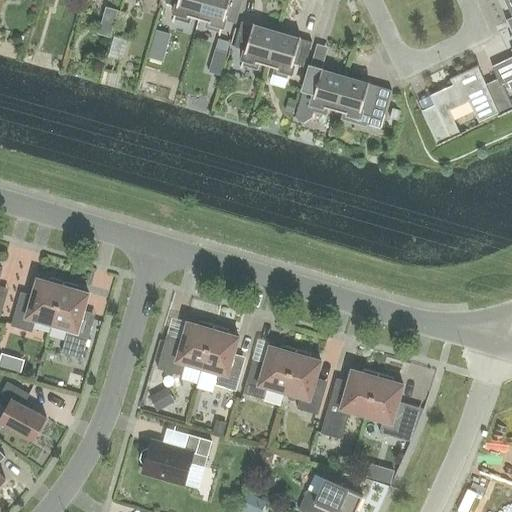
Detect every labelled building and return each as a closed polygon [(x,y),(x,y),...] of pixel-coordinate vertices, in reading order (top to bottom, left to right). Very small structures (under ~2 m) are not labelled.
[(198,19),(204,0),(165,0),(165,3),(174,6),(171,14),(176,15),(174,20),(189,24),(191,17),(198,19)] [(204,0),(198,19),(206,21),(204,28),(219,32),(220,28),(224,29),(226,21),(235,24),(242,0),(204,0)] [(511,0),(503,0),(511,17),(505,20),(511,34),(511,0)] [(266,66),(277,31),(254,24),(253,26),(241,22),(234,46),(245,50),(242,50),(239,60),(243,62),(242,66),(257,70),(259,64),(266,66)] [(300,38),(277,31),(266,66),(274,68),(272,74),(287,79),(288,74),(292,76),(295,65),(293,64),(304,67),(311,42),(300,39),(300,38)] [(162,62),(164,55),(150,50),(148,58),(162,62)] [(214,50),(212,57),(225,61),(227,53),(214,50)] [(511,57),(491,67),(499,83),(500,86),(502,85),(511,80),(511,57)] [(434,106),(422,112),(437,145),(436,145),(436,146),(461,135),(461,133),(460,134),(449,110),(468,101),(478,123),(496,114),(498,113),(487,89),(487,88),(477,67),(479,67),(478,66),(449,79),(452,86),(430,96),(434,106)] [(324,107),(335,110),(345,76),(322,69),(322,70),(310,67),(295,118),(302,120),(309,116),(311,108),(322,112),(322,111),(323,111),(324,107)] [(340,119),(366,127),(367,125),(369,125),(373,111),(384,115),(391,91),(368,84),(369,82),(345,76),(335,110),(342,112),(340,119)] [(487,88),(499,113),(498,113),(496,114),(497,116),(498,117),(511,110),(511,107),(502,85),(500,86),(499,83),(487,88)] [(293,114),(296,102),(289,99),(285,112),(293,114)] [(392,107),(387,119),(396,122),(400,110),(392,107)] [(51,326),(64,282),(49,278),(47,282),(37,279),(30,301),(19,298),(11,326),(31,332),(35,321),(51,326)] [(64,282),(51,326),(68,330),(64,342),(85,348),(93,319),(82,316),(88,294),(78,291),(79,286),(64,282)] [(201,369),(214,326),(199,321),(197,325),(187,322),(180,344),(165,340),(157,369),(181,376),(185,364),(201,369)] [(214,326),(201,369),(218,374),(214,385),(235,391),(243,363),(232,359),(238,337),(228,334),(229,330),(214,326)] [(283,393),(296,349),(281,345),(280,349),(269,346),(263,368),(251,365),(243,394),(264,400),(267,388),(283,393)] [(296,349),(283,393),(300,398),(297,409),(317,415),(326,387),(314,383),(321,361),(310,358),(311,354),(296,349)] [(0,367),(9,370),(12,357),(1,354),(0,358),(0,367)] [(366,417),(378,373),(363,369),(362,373),(351,370),(345,392),(333,389),(320,434),(341,440),(349,412),(366,417)] [(378,373),(366,417),(382,421),(379,433),(400,439),(408,410),(396,407),(403,385),(392,382),(393,378),(378,373)] [(7,382),(1,394),(0,394),(0,404),(6,408),(0,418),(0,423),(33,442),(46,418),(23,405),(29,395),(7,382)] [(166,387),(149,397),(157,411),(174,402),(166,387)] [(223,434),(226,423),(216,420),(213,431),(223,434)] [(144,464),(142,471),(160,476),(159,478),(184,485),(190,464),(204,468),(211,442),(188,435),(184,450),(174,447),(169,446),(168,448),(150,443),(148,450),(146,449),(142,451),(140,459),(142,463),(144,464)] [(263,451),(260,461),(271,465),(274,454),(263,451)] [(394,471),(387,469),(383,482),(390,484),(394,471)] [(307,491),(298,511),(301,511),(330,511),(355,511),(362,496),(325,480),(318,496),(307,491)] [(247,492),(239,509),(244,511),(261,511),(266,502),(247,492)]
